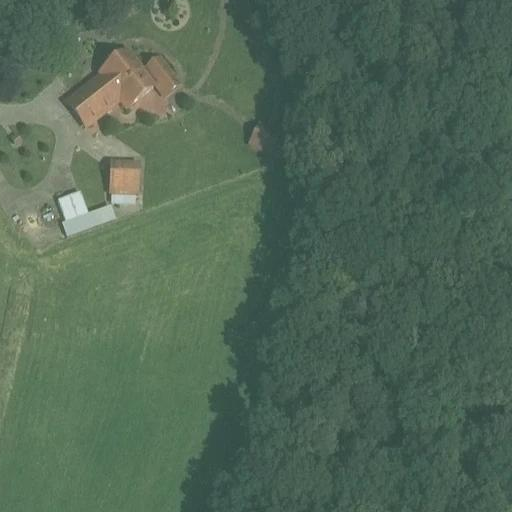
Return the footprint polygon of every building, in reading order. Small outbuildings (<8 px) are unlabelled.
[(129,57),(114,68),(110,63),(103,68),(107,74),(100,79),(101,80),(95,85),(113,109),(120,104),(126,112),(154,90),(153,89),(143,75),(129,57)] [(180,89),(159,62),(143,75),(153,89),(155,87),(165,100),(180,89)] [(95,85),(68,106),(87,130),(113,109),(95,85)] [(138,167),(110,168),(110,197),(151,196),(150,178),(138,178),(138,167)] [(118,210),(94,217),(87,195),(62,203),(74,240),(123,224),(118,210)]
